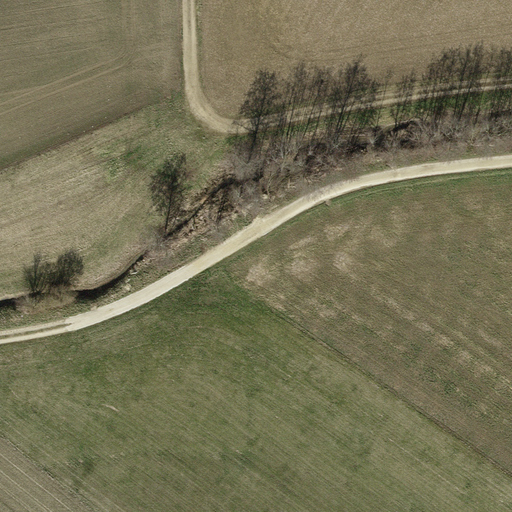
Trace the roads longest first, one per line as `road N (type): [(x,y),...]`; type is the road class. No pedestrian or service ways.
road 1 (track): [(0,337),(140,311),(312,199),(423,168),(511,160)]
road 2 (track): [(195,0),(198,100),(233,133),(511,95)]
